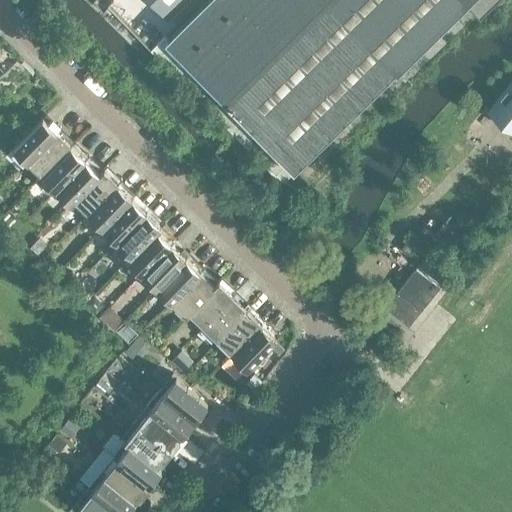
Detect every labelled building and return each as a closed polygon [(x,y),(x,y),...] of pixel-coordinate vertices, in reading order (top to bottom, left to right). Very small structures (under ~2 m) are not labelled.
[(152,0),(169,17),(187,0),(152,0)] [(207,0),(169,38),(297,167),(467,0),(481,14),(495,0),(207,0)] [(511,81),(489,110),(511,128),(511,81)] [(11,146),(26,161),(60,126),(45,111),(11,146)] [(26,161),(41,175),(75,140),(60,126),(26,161)] [(41,175),(55,189),(89,154),(75,140),(41,175)] [(72,199),(73,199),(107,164),(106,163),(103,167),(89,154),(55,189),(69,202),(72,199)] [(73,199),(87,214),(122,178),(107,164),(73,199)] [(87,214),(101,227),(136,192),(122,178),(87,214)] [(101,227),(116,241),(150,206),(136,192),(101,227)] [(125,259),(126,259),(160,223),(163,219),(150,206),(116,241),(129,254),(125,259)] [(126,259),(140,273),(175,237),(160,223),(126,259)] [(140,273),(155,288),(190,252),(175,237),(140,273)] [(419,262),(425,254),(406,240),(401,247),(419,262)] [(155,288),(169,302),(204,266),(190,252),(155,288)] [(420,263),(439,277),(445,270),(426,255),(420,263)] [(186,311),(187,312),(222,276),(220,275),(217,279),(204,266),(169,302),(182,315),(186,311)] [(383,305),(407,324),(438,285),(415,266),(383,305)] [(187,312),(201,325),(236,290),(222,276),(187,312)] [(201,325),(216,340),(251,305),(236,290),(201,325)] [(216,340),(230,354),(265,318),(251,305),(216,340)] [(265,318),(230,354),(243,367),(278,332),(265,318)] [(172,371),(159,387),(197,417),(210,402),(172,371)] [(159,387),(147,402),(185,433),(197,417),(159,387)] [(147,402),(134,418),(172,448),(185,433),(147,402)] [(121,434),(125,437),(159,464),(172,448),(134,418),(121,434)] [(125,437),(113,452),(151,483),(163,468),(159,464),(125,437)] [(113,452),(100,468),(138,498),(151,483),(113,452)] [(100,468),(88,484),(122,511),(127,511),(138,498),(100,468)] [(122,511),(88,484),(75,499),(72,496),(64,506),(71,511),(122,511)]
